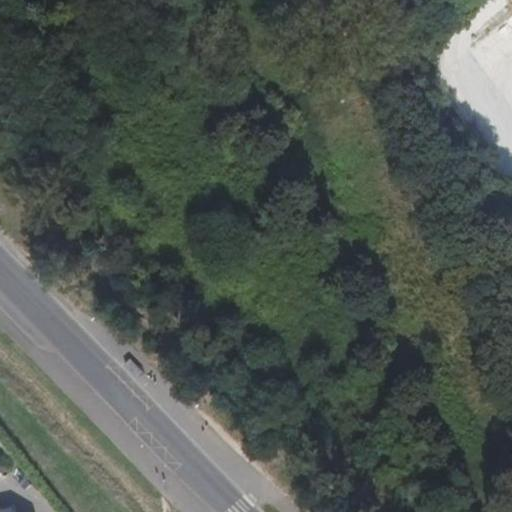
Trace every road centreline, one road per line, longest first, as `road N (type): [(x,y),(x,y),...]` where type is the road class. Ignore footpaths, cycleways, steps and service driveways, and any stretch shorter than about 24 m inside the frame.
road 1 (tertiary): [(0,277),(237,511)]
road 2 (unknown): [(511,130),(468,44),(494,0)]
